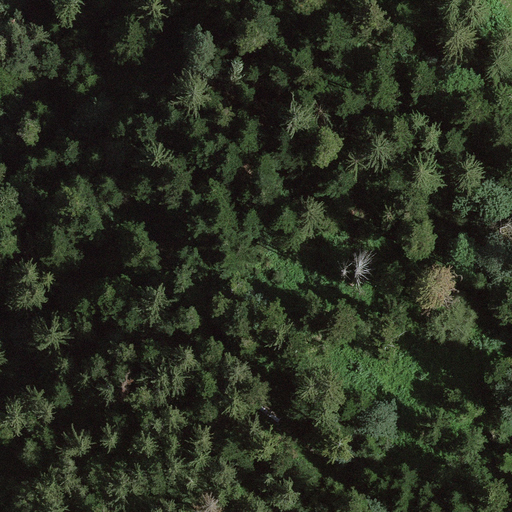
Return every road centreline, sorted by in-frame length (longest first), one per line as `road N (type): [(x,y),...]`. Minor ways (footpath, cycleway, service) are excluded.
road 1 (track): [(384,511),(187,356),(147,342),(96,343),(53,359),(0,394)]
road 2 (track): [(0,273),(138,94),(243,0)]
road 3 (track): [(323,0),(410,76),(511,140)]
